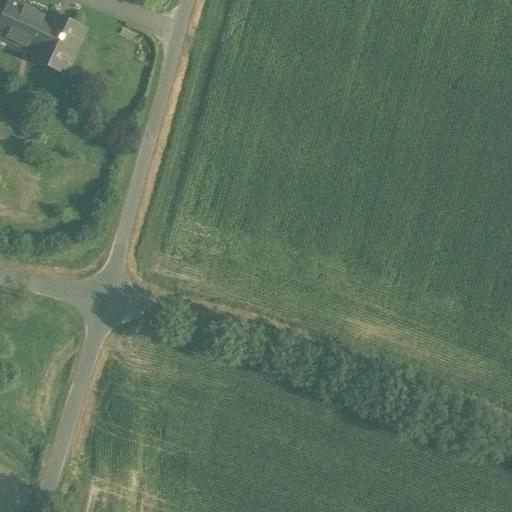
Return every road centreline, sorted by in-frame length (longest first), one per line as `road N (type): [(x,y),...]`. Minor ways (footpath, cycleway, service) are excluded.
road 1 (unclassified): [(511,419),(324,349),(106,296)]
road 2 (unclassified): [(106,296),(192,0)]
road 3 (unclassified): [(41,511),(106,296)]
